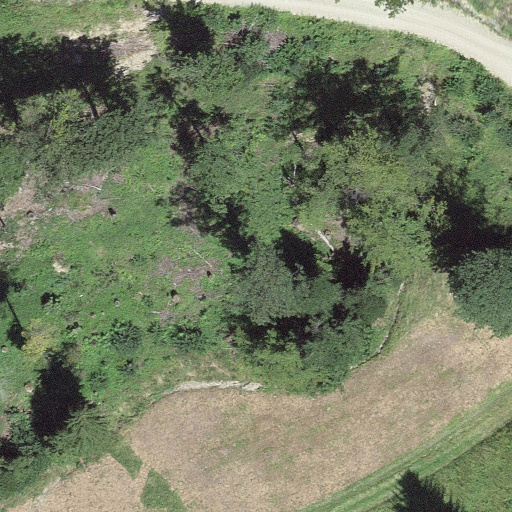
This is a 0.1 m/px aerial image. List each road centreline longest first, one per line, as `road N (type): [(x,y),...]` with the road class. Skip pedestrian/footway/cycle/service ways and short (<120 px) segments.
road 1 (track): [(511,408),(338,511)]
road 2 (track): [(511,62),(412,16),(338,0)]
